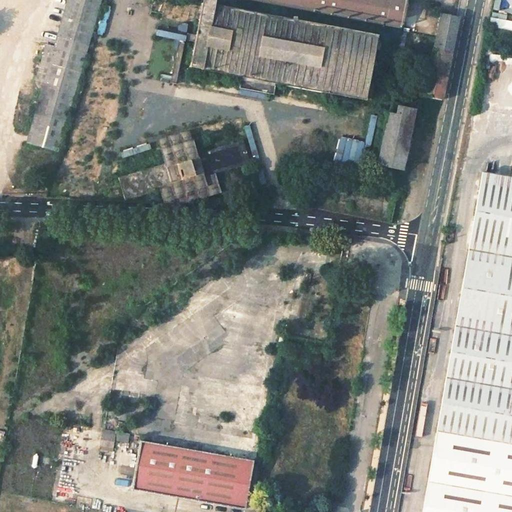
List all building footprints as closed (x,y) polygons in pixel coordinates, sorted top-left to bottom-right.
[(44,85),(27,142),(57,150),(99,0),(67,0),(54,48),(45,45),(38,72),(40,73),(38,83),(44,85)] [(161,11),(159,23),(196,29),(201,0),(151,0),(150,10),(161,11)] [(201,0),(188,67),(239,76),(237,88),(274,95),(276,83),(365,99),(376,36),(212,6),(213,0),(201,0)] [(255,0),(400,27),(404,0),(255,0)] [(428,74),(423,96),(442,100),(458,17),(440,14),(431,58),(427,57),(424,73),(428,74)] [(153,30),(153,36),(181,39),(182,32),(153,30)] [(235,92),(235,87),(210,84),(209,89),(235,92)] [(491,103),(494,89),(486,88),(483,101),(491,103)] [(86,166),(100,170),(118,106),(110,104),(105,121),(76,114),(60,170),(84,176),(86,166)] [(387,114),(377,165),(402,170),(415,111),(397,107),(395,116),(387,114)] [(157,140),(161,151),(192,141),(188,131),(157,140)] [(117,176),(125,200),(161,190),(164,199),(216,183),(213,174),(249,164),(242,140),(195,153),(192,141),(161,151),(164,163),(117,176)] [(511,511),(511,178),(511,180),(482,174),(423,511),(511,511)] [(164,199),(166,206),(167,206),(219,191),(216,183),(164,199)] [(115,441),(127,442),(128,434),(102,429),(100,448),(113,451),(115,441)] [(251,462),(140,441),(130,488),(243,508),(251,462)] [(121,466),(120,473),(128,474),(129,467),(121,466)] [(127,486),(129,479),(116,476),(114,483),(127,486)]
